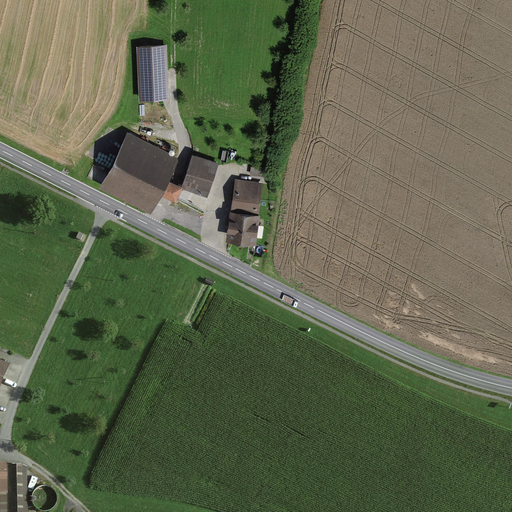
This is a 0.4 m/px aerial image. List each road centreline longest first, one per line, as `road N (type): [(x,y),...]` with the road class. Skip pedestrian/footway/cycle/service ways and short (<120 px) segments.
road 1 (secondary): [(511,386),(371,336),(0,149)]
road 2 (unknown): [(184,73),(172,85),(184,156),(151,225)]
